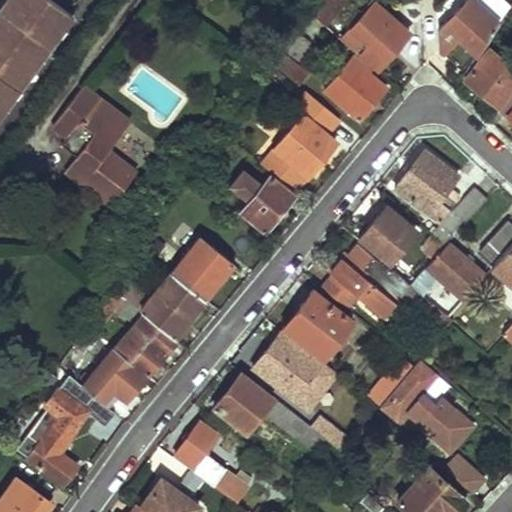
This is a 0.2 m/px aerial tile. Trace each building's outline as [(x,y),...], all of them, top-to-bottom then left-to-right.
[(0,104),(69,10),(55,0),(8,0),(0,11),(0,104)] [(342,0),(322,0),(313,13),(323,21),(342,0)] [(479,51),(502,19),(480,0),(461,0),(438,25),(440,48),(449,56),(459,65),(474,48),(479,51)] [(411,29),(375,1),(342,38),(356,51),(362,56),(364,53),(378,66),(396,46),(411,29)] [(309,38),(300,29),(288,48),(295,54),(309,38)] [(511,64),(487,46),(464,78),(484,94),(501,107),(511,92),(511,64)] [(362,56),(356,51),(325,88),(360,117),(374,100),(388,82),(377,73),(378,71),(362,56)] [(308,69),(287,52),(278,64),(299,82),(308,69)] [(288,81),(277,71),(266,86),(277,96),(288,81)] [(131,118),(82,82),(53,122),(69,134),(63,144),(77,155),(66,169),(113,204),(138,170),(109,148),(131,118)] [(511,92),(501,107),(499,109),(509,118),(511,116),(511,117),(511,92)] [(338,140),(302,111),(260,160),(296,190),(325,156),(338,140)] [(453,170),(422,146),(394,186),(439,221),(459,195),(449,186),(458,174),(453,170)] [(293,192),(270,172),(263,183),(243,167),(230,184),(249,199),(241,210),(262,228),(282,205),(293,192)] [(488,198),(474,186),(432,233),(446,245),(450,241),(488,198)] [(416,229),(386,203),(375,217),(357,237),(387,264),(416,229)] [(511,245),(511,220),(485,251),(498,262),(511,245)] [(232,261),(200,236),(169,270),(203,295),(226,268),(232,261)] [(468,257),(450,241),(446,245),(411,284),(421,290),(434,276),(465,301),(487,274),(468,257)] [(390,271),(358,242),(350,253),(346,250),(341,257),(329,270),(333,273),(322,285),(346,304),(356,293),(382,313),(408,282),(392,268),(390,271)] [(511,245),(498,262),(493,268),(511,284),(511,245)] [(191,311),(203,295),(169,270),(148,296),(122,276),(114,287),(172,334),(191,311)] [(172,334),(114,287),(90,320),(99,328),(113,309),(131,324),(114,342),(146,370),(162,352),(176,336),(172,334)] [(352,318),(313,288),(300,305),(284,325),(324,355),(352,318)] [(450,316),(424,294),(419,300),(421,302),(419,305),(443,324),(450,316)] [(83,350),(99,328),(90,320),(73,342),(83,350)] [(511,322),(503,332),(511,339),(511,322)] [(319,361),(279,328),(266,346),(252,364),(305,407),(307,403),(320,384),(325,387),(336,370),(321,358),(319,361)] [(146,370),(114,342),(90,370),(86,368),(80,372),(84,377),(80,381),(93,392),(106,402),(116,389),(124,396),(131,387),(146,370)] [(379,404),(412,363),(400,354),(368,395),(379,404)] [(451,385),(421,357),(382,405),(410,429),(418,422),(450,451),(462,437),(473,424),(441,396),(451,385)] [(298,416),(238,371),(228,385),(213,405),(247,430),(255,416),(313,458),(328,438),(298,416)] [(88,409),(57,385),(43,403),(45,405),(25,434),(36,442),(26,453),(61,480),(76,463),(58,448),(83,416),(88,409)] [(106,402),(93,392),(85,403),(104,421),(113,409),(106,402)] [(351,437),(307,403),(305,407),(298,416),(328,438),(341,448),(351,437)] [(217,430),(199,418),(188,433),(176,451),(191,464),(189,467),(235,498),(242,487),(230,476),(227,477),(220,472),(226,462),(204,447),(217,430)] [(485,476),(460,454),(447,469),(473,491),(485,476)] [(454,511),(466,499),(430,467),(399,499),(412,511),(454,511)] [(36,511),(46,499),(13,473),(0,491),(0,511),(36,511)] [(156,482),(141,502),(153,511),(190,511),(196,504),(159,478),(156,482)] [(378,511),(383,505),(367,491),(360,499),(375,511),(378,511)] [(153,511),(141,502),(135,498),(124,511),(153,511)]
